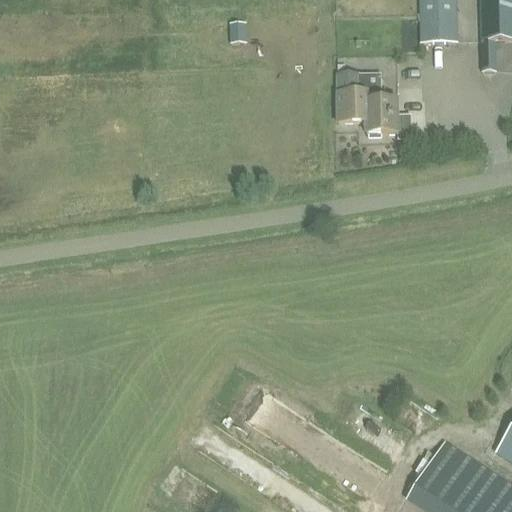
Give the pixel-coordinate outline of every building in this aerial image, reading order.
[(419,0),(421,45),(458,44),(456,0),(419,0)] [(494,44),(511,43),(511,0),(479,0),(481,75),(495,75),(494,44)] [(411,80),(428,78),(426,67),(410,70),(411,80)] [(338,126),(366,125),(366,137),(397,136),(396,102),(366,103),(366,95),(359,95),(359,77),(336,77),(338,126)] [(408,113),(408,138),(428,138),(428,113),(408,113)] [(511,433),(498,456),(511,465),(511,433)] [(511,511),(511,488),(446,446),(415,493),(444,511),(511,511)]
